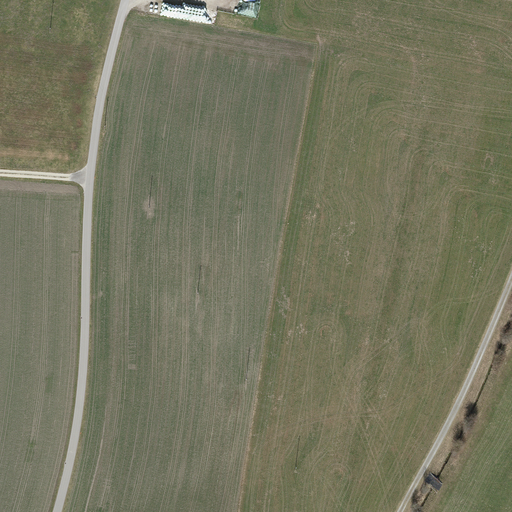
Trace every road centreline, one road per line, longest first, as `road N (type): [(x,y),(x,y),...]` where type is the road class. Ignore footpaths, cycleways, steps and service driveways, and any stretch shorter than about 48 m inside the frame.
road 1 (unclassified): [(56,511),(82,380),(97,120),(122,14)]
road 2 (track): [(511,277),(403,511)]
